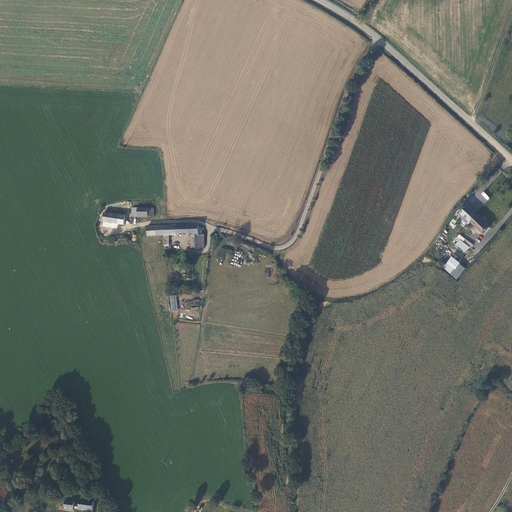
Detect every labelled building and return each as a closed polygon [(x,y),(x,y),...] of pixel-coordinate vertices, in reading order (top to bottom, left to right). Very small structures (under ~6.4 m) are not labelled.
[(483,191),(481,194),(487,200),(489,198),(483,191)] [(485,236),(491,229),(477,216),(464,206),(456,215),(469,225),(470,224),(485,236)] [(154,218),(155,209),(134,208),(134,217),(154,218)] [(117,224),(121,224),(122,215),(104,212),(103,222),(117,224)] [(448,224),(453,228),(457,223),(453,219),(448,224)] [(199,234),(201,234),(201,229),(202,227),(198,227),(199,224),(163,225),(164,236),(168,236),(192,236),(199,236),(199,234)] [(148,237),(164,236),(163,225),(148,226),(148,237)] [(192,249),(204,249),(204,234),(201,234),(199,234),(199,236),(192,236),(192,249)] [(458,240),(455,245),(466,253),(472,243),(458,234),(456,238),(458,240)] [(451,256),(445,262),(443,266),(455,279),(464,268),(451,256)] [(99,493),(104,500),(111,511),(114,509),(110,503),(111,502),(108,497),(109,497),(104,490),(99,493)] [(65,504),(64,508),(70,509),(70,508),(73,509),(73,508),(78,509),(82,510),(83,511),(86,511),(87,510),(92,511),(94,501),(84,499),(83,502),(79,502),(79,504),(74,503),(75,501),(66,500),(66,504),(65,504)]
